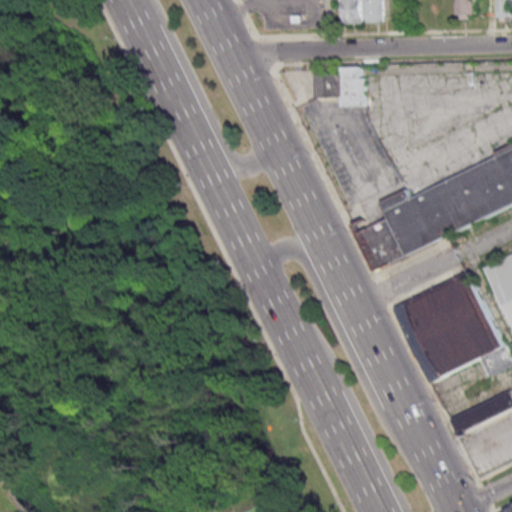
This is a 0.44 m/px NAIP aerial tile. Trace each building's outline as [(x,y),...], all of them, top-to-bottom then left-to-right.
[(343,0),(344,23),(364,23),(363,0),(343,0)] [(403,0),(366,0),(367,22),(403,22),(403,0)] [(459,0),(460,19),(480,19),(480,0),(459,0)] [(511,0),(500,0),(501,20),(511,20),(511,0)] [(344,97),(344,107),(367,107),(367,67),(319,67),(319,98),(344,97)] [(511,205),(377,272),(358,234),(388,219),(381,202),(407,189),(412,199),(511,149),(511,205)] [(511,324),(484,267),(511,253),(511,324)] [(511,361),(475,272),(397,304),(429,383),(487,359),(493,375),(511,367),(511,361)] [(511,413),(511,392),(452,418),(460,436),(511,413)]
